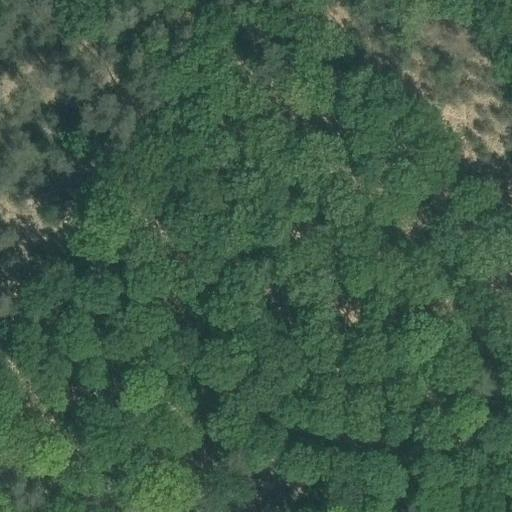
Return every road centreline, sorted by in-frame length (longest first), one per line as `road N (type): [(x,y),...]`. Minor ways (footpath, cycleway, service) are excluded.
road 1 (track): [(0,377),(256,0)]
road 2 (track): [(0,466),(138,511)]
